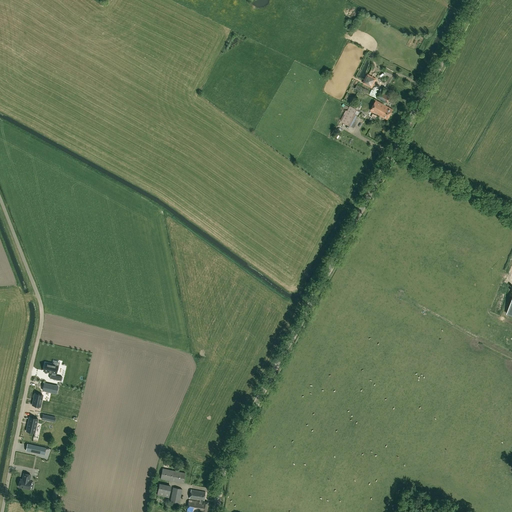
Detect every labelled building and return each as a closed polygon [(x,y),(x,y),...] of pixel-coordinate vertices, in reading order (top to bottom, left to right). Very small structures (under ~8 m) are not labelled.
[(367,74),(362,83),(371,88),(376,79),(367,74)] [(368,90),(357,85),(356,88),(366,93),(368,90)] [(377,98),(387,103),(390,97),(384,94),(386,90),(383,88),(381,92),(377,98)] [(382,110),(385,105),(376,100),(371,110),(379,115),(382,110)] [(354,108),(350,106),(342,121),(351,126),(359,111),(358,110),(360,106),(356,104),(354,108)] [(393,110),(385,105),(382,110),(379,115),(387,120),(393,110)] [(58,366),(45,363),(44,371),(56,373),(58,366)] [(34,393),(31,405),(40,407),(43,395),(34,393)] [(38,418),(28,416),(25,431),(35,433),(38,418)] [(61,445),(69,445),(70,435),(62,435),(61,445)] [(26,450),(44,454),(46,448),(27,444),(26,450)] [(185,473),(163,469),(160,479),(183,484),(185,473)] [(30,475),(24,473),(23,478),(23,480),(20,479),(19,487),(30,489),(31,481),(29,481),(30,475)] [(182,489),(173,487),(170,502),(179,504),(182,489)] [(205,492),(191,489),(189,499),(200,500),(200,502),(189,500),(187,511),(196,511),(206,511),(208,502),(204,501),(205,492)]
